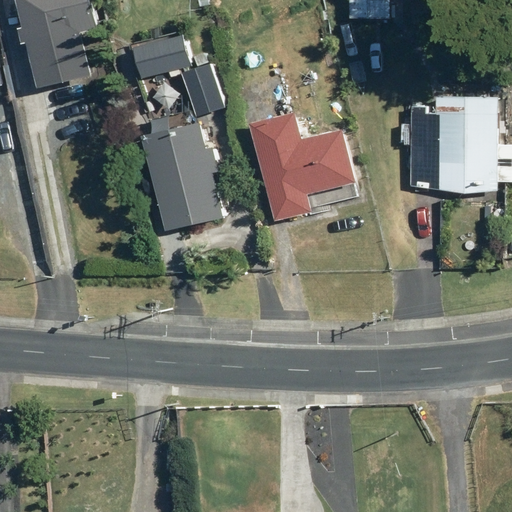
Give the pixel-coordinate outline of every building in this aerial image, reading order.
[(104,71),(95,26),(113,23),(107,0),(32,0),(50,83),(104,71)] [(204,0),(192,0),(184,2),(187,17),(207,12),(204,0)] [(359,0),(359,15),(399,15),(399,0),(359,0)] [(2,22),(0,22),(0,69),(12,67),(2,22)] [(194,31),(146,44),(154,73),(202,61),(194,31)] [(191,71),(204,112),(233,103),(221,62),(191,71)] [(447,91),(445,186),(508,187),(510,92),(447,91)] [(311,108),(265,118),(287,217),(324,208),(319,189),(369,178),(357,125),(316,134),(311,108)] [(157,130),(177,226),(235,214),(214,118),(157,130)]
